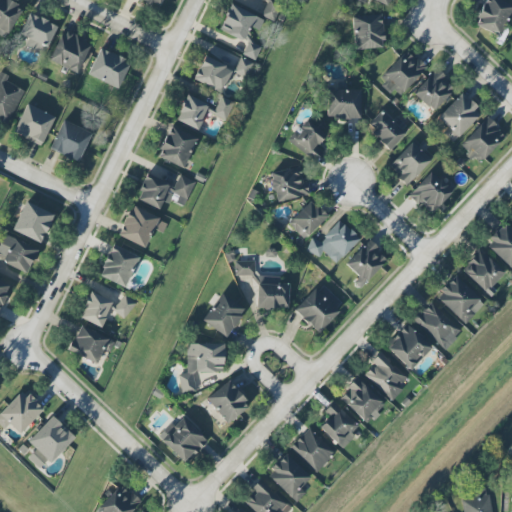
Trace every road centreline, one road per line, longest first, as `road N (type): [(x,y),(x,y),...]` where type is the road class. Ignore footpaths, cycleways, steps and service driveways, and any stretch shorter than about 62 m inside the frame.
road 1 (residential): [(511,165),(192,508)]
road 2 (residential): [(200,0),(25,347)]
road 3 (residential): [(192,508),(25,347)]
road 4 (residential): [(172,57),(56,0)]
